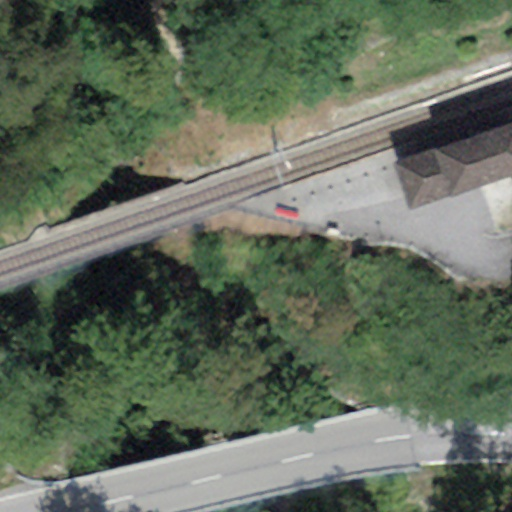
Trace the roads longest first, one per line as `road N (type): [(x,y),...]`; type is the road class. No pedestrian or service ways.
road 1 (secondary): [(511,434),(376,441),(81,511)]
road 2 (track): [(492,0),(372,21),(255,87),(215,82),(189,66),(167,43),(157,0)]
